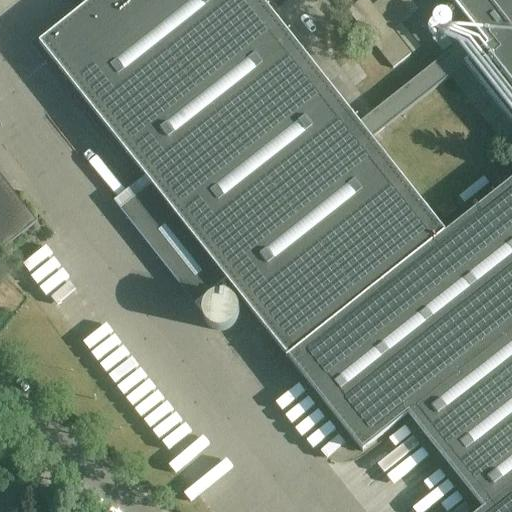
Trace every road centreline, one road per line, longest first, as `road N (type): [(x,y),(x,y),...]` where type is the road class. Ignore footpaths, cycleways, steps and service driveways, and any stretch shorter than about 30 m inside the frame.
road 1 (unknown): [(0,69),(289,511)]
road 2 (unclassified): [(0,398),(132,511)]
